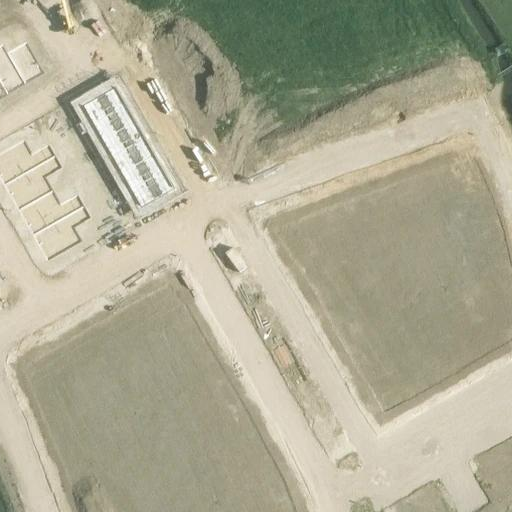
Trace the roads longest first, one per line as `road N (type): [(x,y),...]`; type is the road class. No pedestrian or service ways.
road 1 (residential): [(511,191),(479,114),(229,204)]
road 2 (residential): [(217,208),(119,51),(0,121)]
road 3 (residential): [(177,225),(328,496)]
road 4 (residential): [(376,467),(229,204)]
road 5 (residential): [(376,467),(511,383)]
road 6 (residential): [(177,225),(44,292)]
road 7 (residential): [(0,396),(46,511)]
